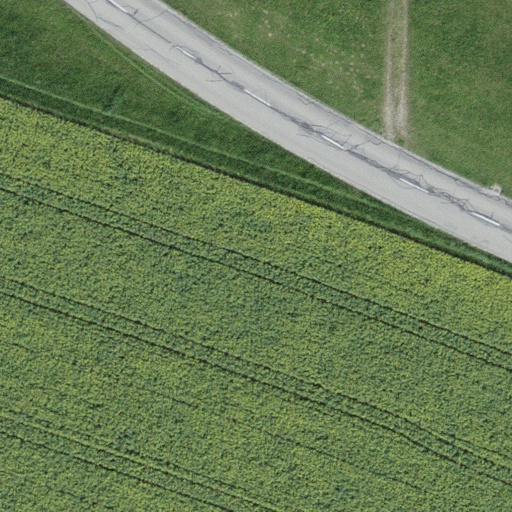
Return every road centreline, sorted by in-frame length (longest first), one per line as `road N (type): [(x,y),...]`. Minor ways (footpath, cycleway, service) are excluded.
road 1 (unclassified): [(511,231),(380,171),(186,58),(108,0)]
road 2 (track): [(393,0),(380,171)]
